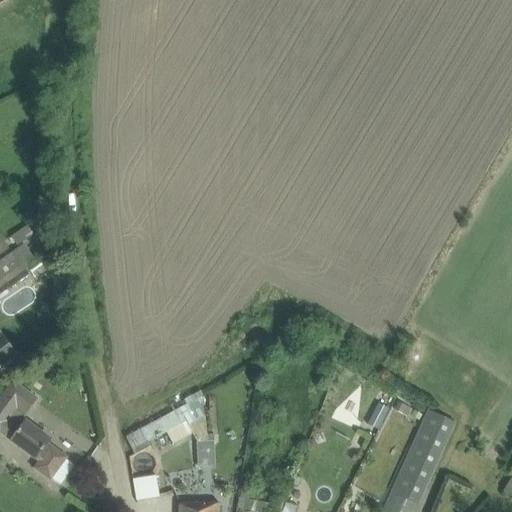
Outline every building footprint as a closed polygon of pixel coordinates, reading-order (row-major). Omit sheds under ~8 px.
[(10,236),(15,245),(34,235),(29,226),(10,236)] [(0,234),(0,255),(10,249),(0,234)] [(0,261),(0,287),(24,271),(19,263),(28,256),(24,251),(15,257),(12,253),(0,261)] [(4,333),(0,336),(0,364),(18,352),(4,333)] [(351,381),(362,388),(367,381),(356,373),(351,381)] [(0,431),(40,461),(35,468),(50,479),(68,457),(49,442),(51,439),(23,418),(37,399),(15,383),(0,401),(0,431)] [(201,397),(126,430),(138,457),(135,458),(139,468),(152,462),(145,445),(181,429),(180,427),(209,414),(201,397)] [(399,402),(394,410),(407,417),(411,409),(399,402)] [(379,404),(368,424),(379,430),(390,409),(379,404)] [(413,511),(417,505),(419,505),(456,423),(429,410),(383,511),(413,511)] [(80,471),(90,479),(99,466),(89,459),(80,471)] [(255,475),(268,476),(269,467),(256,465),(255,475)] [(158,474),(135,476),(137,498),(161,496),(158,474)] [(280,511),(285,499),(276,496),(273,504),(239,497),(239,507),(258,511),(280,511)] [(287,502),(282,511),(293,511),(296,505),(287,502)]
